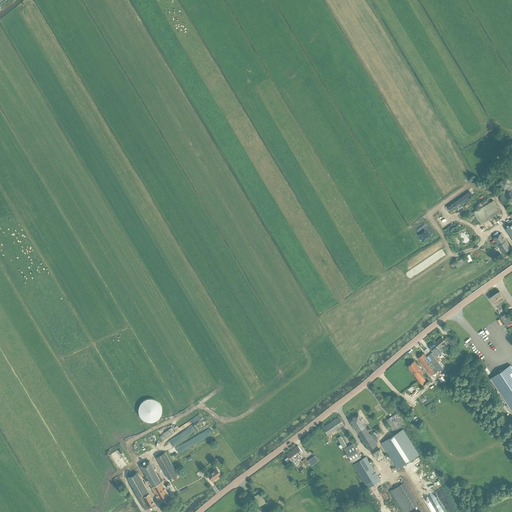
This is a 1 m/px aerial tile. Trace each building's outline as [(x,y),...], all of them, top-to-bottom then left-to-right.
[(503,190),(511,185),(507,177),(499,182),(502,188),(501,188),(502,189),(503,189),(503,190)] [(504,202),(511,196),(511,191),(510,187),(499,193),(504,202)] [(479,209),(473,212),(480,225),(500,213),(493,200),(483,206),(479,209)] [(503,253),(510,248),(501,233),(493,238),(503,253)] [(453,270),(471,260),(469,255),(451,265),(453,270)] [(499,291),(495,294),(500,302),(504,299),(499,291)] [(495,294),(490,297),(495,305),(500,302),(495,294)] [(506,325),(511,322),(505,314),(500,317),(506,325)] [(452,345),(455,342),(450,336),(446,339),(452,345)] [(441,337),(434,343),(438,348),(442,345),(444,346),(446,344),(445,342),(441,337)] [(434,343),(429,347),(433,352),(431,353),(437,360),(438,362),(440,360),(437,356),(440,354),(441,352),(438,349),(438,348),(434,343)] [(423,353),(418,357),(437,381),(438,380),(442,385),(446,381),(439,372),(438,372),(434,367),(439,363),(438,362),(437,360),(431,353),(426,357),(423,353)] [(429,380),(414,361),(407,366),(422,385),(429,380)] [(511,368),(510,365),(490,379),(511,412),(511,368)] [(466,376),(473,387),(475,385),(476,386),(478,384),(476,381),(473,377),(471,379),(468,375),(466,376)] [(145,421),(149,422),(152,422),(157,420),(160,417),(162,412),(162,407),(159,402),(156,400),(151,399),(146,399),(142,402),(140,405),(139,409),(139,414),(142,418),(145,421)] [(393,431),(403,424),(396,413),(386,420),(393,431)] [(353,426),(362,420),(358,414),(349,420),(353,426)] [(328,435),(344,424),(339,416),(323,427),(328,435)] [(362,420),(353,426),(357,432),(357,431),(369,450),(377,445),(374,441),(378,438),(377,437),(376,435),(374,432),(370,434),(365,427),(366,426),(362,420)] [(163,440),(174,432),(171,428),(160,436),(163,440)] [(381,443),(397,468),(419,455),(402,429),(381,443)] [(352,462),(361,457),(352,443),(343,449),(352,462)] [(288,457),(285,459),(288,463),(290,461),(293,464),(302,457),(299,454),(302,452),(298,446),(287,454),(288,457)] [(377,461),(385,456),(380,448),(372,453),(377,461)] [(165,452),(156,457),(169,479),(170,478),(172,477),(174,476),(177,474),(165,452)] [(368,488),(380,480),(366,456),(353,464),(368,488)] [(160,502),(169,497),(161,482),(149,461),(140,466),(152,487),(160,502)] [(212,481),(221,474),(216,469),(208,476),(212,481)] [(145,510),(155,504),(137,473),(128,478),(145,510)] [(405,511),(417,505),(404,482),(390,491),(402,511),(405,511)] [(259,506),(266,502),(260,493),(253,497),(259,506)]
